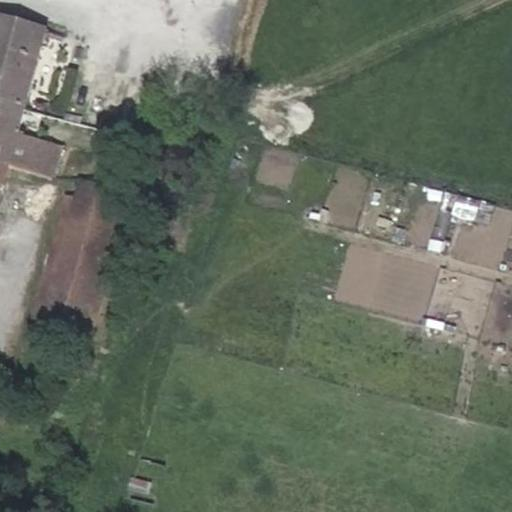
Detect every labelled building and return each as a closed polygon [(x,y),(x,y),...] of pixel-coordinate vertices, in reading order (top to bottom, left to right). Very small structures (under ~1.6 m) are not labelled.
[(0,20),(0,104),(25,110),(46,32),(0,20)] [(0,104),(0,165),(9,167),(18,134),(25,110),(0,104)] [(65,147),(18,134),(9,167),(56,180),(65,147)] [(0,199),(9,167),(0,165),(0,199)] [(121,189),(80,178),(74,199),(64,196),(32,320),(91,336),(123,213),(116,210),(121,189)]
